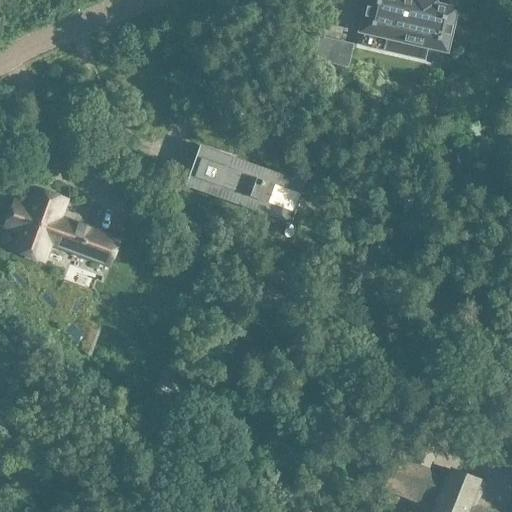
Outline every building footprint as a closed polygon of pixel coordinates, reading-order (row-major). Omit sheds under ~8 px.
[(411,44),(444,52),(454,9),(432,4),(433,1),(426,0),(365,0),(358,32),(381,38),(378,50),(408,57),(411,44)] [(336,65),(342,41),(318,36),(312,59),(336,65)] [(291,221),(303,184),(201,148),(188,184),(291,221)] [(118,245),(120,239),(59,217),(66,199),(58,196),(43,190),(43,191),(34,187),(27,205),(14,200),(11,208),(10,208),(6,218),(7,218),(4,226),(18,231),(11,249),(20,252),(19,252),(34,258),(35,257),(46,261),(51,246),(109,268),(112,260),(114,260),(119,245),(118,245)] [(431,473),(432,470),(390,453),(377,487),(419,503),(423,493),(431,473)] [(482,472),(445,458),(423,511),(495,511),(476,504),(484,483),(479,481),(482,472)]
